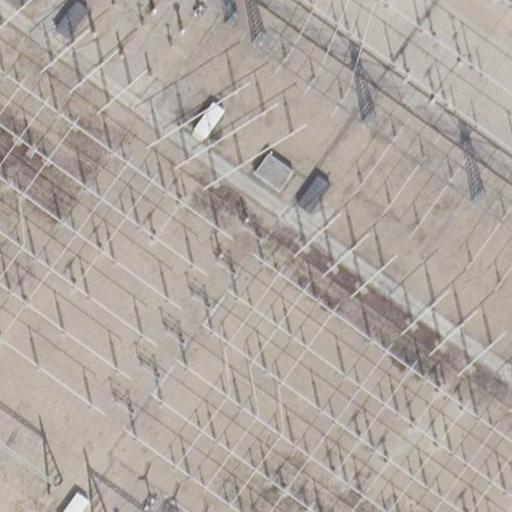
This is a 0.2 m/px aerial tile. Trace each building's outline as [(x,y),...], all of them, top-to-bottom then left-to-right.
[(90,11),(77,2),(56,32),(69,41),(90,11)] [(225,111),(213,103),(195,130),(206,138),(225,111)] [(295,174),(271,155),(255,175),(279,194),(295,174)] [(333,187),(319,178),(298,207),(312,217),(333,187)] [(87,511),(92,506),(78,495),(65,511),(87,511)]
